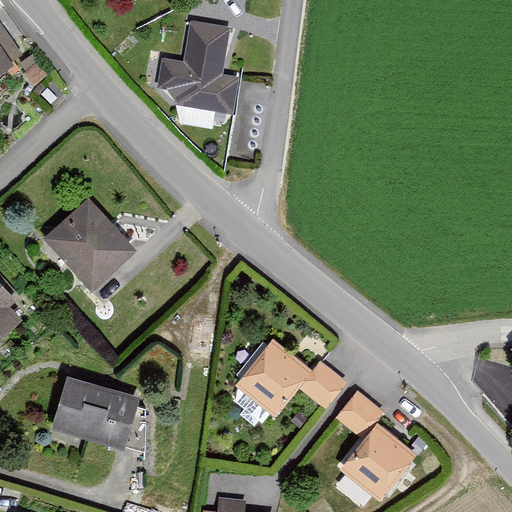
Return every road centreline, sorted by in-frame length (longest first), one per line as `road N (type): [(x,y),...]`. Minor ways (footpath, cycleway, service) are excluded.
road 1 (residential): [(290,0),(251,234)]
road 2 (tertiary): [(251,234),(98,81)]
road 3 (tertiary): [(398,356),(251,234)]
road 4 (tertiary): [(511,467),(398,356)]
road 5 (residential): [(98,81),(0,173)]
